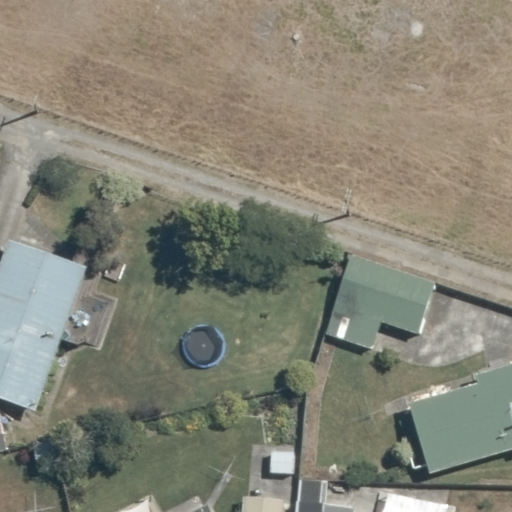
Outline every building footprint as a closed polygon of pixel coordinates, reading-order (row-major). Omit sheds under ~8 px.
[(110,299),(86,291),(95,266),(11,237),(0,268),(0,396),(45,412),(71,335),(95,342),(110,299)] [(360,255),(334,335),(382,350),(390,326),(432,340),(450,284),(360,255)] [(473,469),(511,455),(511,369),(413,404),(440,481),(473,469)] [(323,482),(300,480),(297,511),(358,511),(359,505),(321,502),(323,482)] [(286,511),(287,499),(244,498),(243,511),(286,511)]
